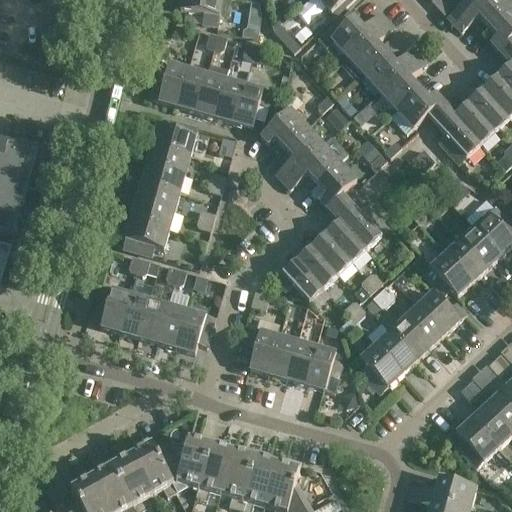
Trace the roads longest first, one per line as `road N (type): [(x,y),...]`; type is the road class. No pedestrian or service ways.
road 1 (tertiary): [(38,353),(111,80),(124,0)]
road 2 (residential): [(205,406),(235,287),(298,228),(253,178),(235,171)]
road 3 (residential): [(381,454),(205,406)]
road 4 (residential): [(381,454),(511,331)]
road 5 (tertiary): [(0,482),(38,353)]
road 6 (residential): [(49,459),(164,390)]
road 7 (residential): [(164,390),(38,353)]
